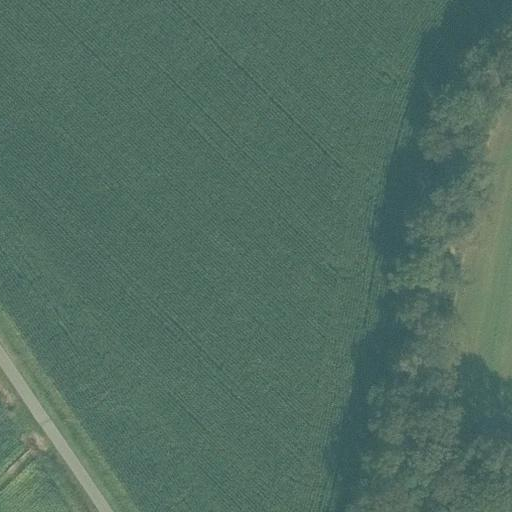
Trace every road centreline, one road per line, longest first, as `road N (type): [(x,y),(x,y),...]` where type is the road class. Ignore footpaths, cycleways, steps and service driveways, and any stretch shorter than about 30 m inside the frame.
road 1 (unclassified): [(511,62),(457,159),(381,511)]
road 2 (unclassified): [(95,511),(0,359)]
road 3 (track): [(404,412),(506,511)]
